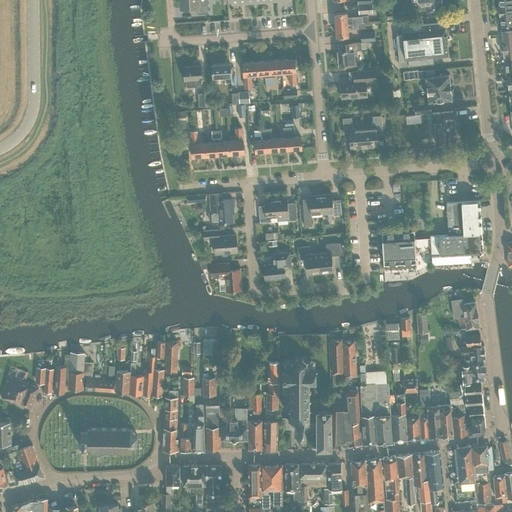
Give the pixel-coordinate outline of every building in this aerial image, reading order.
[(207,0),(180,0),(181,8),(196,7),(196,14),(208,13),(207,0)] [(426,12),(442,10),(441,0),(419,0),(420,4),(425,3),(426,12)] [(502,26),(511,24),(511,0),(498,0),(499,6),(498,7),(499,16),(500,16),(501,26),(502,26)] [(358,5),(359,14),(372,13),(371,4),(358,5)] [(387,19),(405,16),(404,10),(386,12),(387,19)] [(362,23),(362,17),(347,18),(346,12),(334,13),(335,25),(362,23)] [(400,67),(420,65),(421,65),(433,63),(432,56),(437,55),(447,54),(446,42),(453,41),(452,36),(445,36),(444,29),(440,29),(439,22),(403,26),(404,35),(396,36),(399,59),(400,67)] [(348,36),(348,29),(365,28),(364,23),(362,23),(335,25),(336,37),(348,36)] [(511,24),(502,26),(502,31),(503,45),(502,45),(503,52),(504,52),(505,59),(511,58),(511,24)] [(373,33),(360,34),(361,42),(363,42),(365,42),(366,42),(374,41),(373,33)] [(356,50),(361,50),(361,49),(361,42),(346,43),(346,50),(337,51),(338,66),(358,65),(356,50)] [(296,72),(295,58),(282,59),(283,73),(289,72),(290,84),(296,84),(295,72),(296,72)] [(282,59),(268,60),(269,74),(283,73),(282,59)] [(269,74),(268,60),(255,61),(256,75),(269,74)] [(251,87),(250,75),(256,75),(255,61),(242,62),(243,76),(244,76),(245,88),(251,87)] [(225,76),(225,83),(231,82),(230,76),(231,76),(230,63),(212,65),(213,77),(225,76)] [(183,67),(184,81),(186,81),(186,88),(201,86),(201,80),(201,79),(200,66),(183,67)] [(349,82),(340,83),(341,94),(341,98),(367,96),(366,81),(375,81),(375,76),(387,75),(387,68),(374,69),(374,70),(353,71),(354,82),(349,82)] [(426,77),(428,101),(451,99),(449,75),(435,76),(434,69),(427,69),(428,77),(426,77)] [(239,104),(250,103),(249,91),(239,92),(239,104)] [(283,91),(284,99),(297,98),(297,91),(283,91)] [(209,106),(208,92),(198,93),(199,107),(202,107),(209,106)] [(416,114),(431,112),(430,103),(415,105),(416,114)] [(223,108),(219,109),(219,117),(227,116),(227,108),(223,108)] [(434,122),(437,145),(456,143),(453,120),(452,111),(430,113),(431,123),(434,122)] [(372,116),(373,127),(363,128),(364,148),(378,147),(376,131),(382,130),(381,116),(372,116)] [(349,133),(351,149),(364,148),(363,128),(352,129),(351,118),(342,119),(343,133),(349,133)] [(218,155),(217,138),(216,130),(215,130),(215,122),(211,122),(212,142),(204,143),(205,156),(218,155)] [(285,137),(277,138),(278,150),(290,149),(288,127),(283,128),(284,134),(285,134),(285,137)] [(294,133),(293,127),(288,127),(290,149),(301,148),(301,136),(292,137),(292,133),(294,133)] [(235,128),(236,140),(230,141),(231,154),(244,153),(243,140),(242,128),(235,128)] [(254,140),(255,152),(267,151),(265,129),(260,129),(261,136),(262,136),(263,139),(254,140)] [(271,135),(270,129),(265,129),(267,151),(278,150),(277,138),(270,139),(269,135),(271,135)] [(216,130),(217,138),(218,155),(231,154),(230,141),(222,141),(221,130),(216,130)] [(191,144),(192,157),(205,156),(204,143),(198,143),(197,131),(190,131),(191,144)] [(209,221),(212,223),(233,222),(232,208),(233,208),(233,199),(222,200),(221,193),(209,194),(210,211),(209,213),(209,221)] [(332,200),(332,194),(320,195),(322,213),(333,212),(333,215),(341,214),(340,199),(332,200)] [(304,227),(311,226),(310,214),(322,213),(320,195),(309,196),(310,205),(303,205),(304,222),(304,227)] [(271,217),(277,217),(275,198),(264,199),(264,205),(258,206),(259,222),(271,221),(271,217)] [(287,204),(287,198),(275,198),(277,217),(277,221),(297,219),(295,203),(287,204)] [(454,233),(454,235),(481,233),(479,201),(446,203),(447,222),(448,233),(454,233)] [(215,237),(216,253),(237,251),(235,235),(219,236),(218,229),(203,230),(204,238),(215,237)] [(416,238),(414,239),(414,231),(381,233),(382,247),(381,248),(380,248),(380,249),(381,250),(382,251),(383,251),(383,265),(416,263),(415,243),(416,243),(416,238)] [(480,253),(483,251),(482,251),(481,233),(454,235),(430,236),(431,246),(431,256),(480,253)] [(325,244),(326,252),(318,253),(320,273),(333,272),(331,256),(345,254),(344,243),(325,244)] [(308,275),(320,273),(318,253),(310,254),(309,246),(297,247),(298,259),(306,259),(308,275)] [(291,268),(290,252),(272,254),(273,264),(263,265),(265,279),(285,277),(284,265),(290,264),(291,268)] [(225,277),(226,291),(241,290),(240,269),(229,270),(228,262),(211,264),(212,278),(225,277)] [(454,318),(458,317),(477,314),(475,302),(463,304),(462,299),(451,300),(454,318)] [(417,313),(418,332),(427,331),(426,313),(417,313)] [(465,322),(466,329),(478,327),(477,314),(458,317),(459,323),(465,322)] [(401,318),(401,335),(410,335),(410,329),(409,317),(401,318)] [(479,333),(478,327),(466,329),(465,329),(467,347),(481,345),(480,333),(479,333)] [(331,339),(332,374),(343,374),(341,339),(331,339)] [(203,355),(216,355),(216,340),(203,340),(203,355)] [(354,340),(342,341),(343,353),(355,352),(354,340)] [(165,372),(177,372),(178,342),(167,341),(165,372)] [(469,353),(470,359),(483,358),(485,358),(484,345),(481,345),(467,347),(460,347),(461,353),(469,353)] [(391,348),(392,362),(400,362),(399,347),(391,348)] [(142,395),(152,395),(154,369),(155,348),(151,348),(149,371),(143,370),(143,376),(142,395)] [(84,353),(70,352),(70,354),(69,379),(68,389),(83,390),(84,377),(92,377),(93,362),(84,362),(84,353)] [(356,364),(355,352),(343,353),(343,365),(356,364)] [(65,378),(69,379),(70,354),(66,354),(66,366),(56,366),(54,393),(64,393),(65,378)] [(309,423),(309,422),(309,400),(309,391),(310,391),(310,390),(309,390),(309,383),(315,383),(316,384),(317,383),(316,382),(315,371),(317,371),(317,370),(314,370),(314,361),(311,360),(311,359),(310,359),(310,360),(306,361),(303,358),(303,356),(302,356),(302,357),(297,357),(296,356),(295,356),(296,358),(293,361),(289,359),(284,361),(284,370),(281,370),(281,371),(283,371),(283,382),(282,383),(283,384),(283,393),(290,393),(290,400),(288,400),(288,401),(290,401),(290,409),(288,409),(288,410),(290,410),(290,419),(288,421),(291,425),(295,425),(295,428),(304,428),(304,423),(309,423)] [(484,381),(483,358),(470,359),(465,360),(465,366),(462,366),(464,395),(482,393),(481,381),(484,381)] [(279,362),(268,362),(268,382),(278,382),(279,362)] [(129,393),(142,395),(143,376),(134,375),(135,363),(130,363),(130,372),(129,393)] [(343,365),(344,377),(357,376),(356,364),(343,365)] [(36,367),(35,383),(45,384),(46,368),(36,367)] [(45,384),(44,392),(50,392),(51,393),(53,369),(46,368),(45,384)] [(163,370),(154,369),(152,395),(162,396),(163,370)] [(115,392),(128,393),(129,372),(116,370),(115,392)] [(93,379),(85,379),(85,390),(95,391),(96,379),(99,380),(100,375),(94,375),(93,379)] [(1,398),(30,408),(38,388),(8,377),(1,398)] [(183,377),(183,394),(189,395),(189,403),(194,403),(194,377),(183,377)] [(216,394),(215,377),(208,378),(203,378),(203,395),(216,394)] [(115,392),(115,381),(99,380),(96,379),(95,391),(115,392)] [(404,380),(404,392),(417,391),(416,379),(404,380)] [(278,382),(268,382),(268,393),(278,393),(278,382)] [(388,382),(375,383),(360,384),(361,416),(364,444),(377,442),(392,441),(388,382)] [(362,444),(359,423),(357,386),(345,386),(345,391),(344,391),(344,393),(335,393),(336,401),(333,401),(333,436),(333,448),(348,446),(362,444)] [(170,390),(170,397),(165,397),(164,409),(177,409),(177,397),(177,390),(170,390)] [(266,393),(266,407),(278,407),(278,393),(268,393),(266,393)] [(479,433),(485,427),(482,393),(464,395),(466,411),(469,434),(479,433)] [(252,410),(261,410),(261,394),(252,394),(252,410)] [(392,414),(393,441),(407,440),(405,417),(404,394),(396,394),(397,412),(400,412),(400,413),(392,414)] [(463,395),(449,396),(452,416),(453,435),(467,434),(463,403),(463,395)] [(311,400),(309,400),(309,422),(317,422),(317,449),(331,448),(331,411),(321,411),(320,400),(311,400)] [(225,418),(225,407),(219,407),(219,401),(206,401),(206,408),(206,449),(220,449),(219,418),(225,418)] [(196,404),(196,414),(196,421),(194,421),(193,449),(204,449),(204,404),(196,404)] [(453,435),(450,404),(440,405),(442,437),(453,435)] [(429,438),(442,437),(440,405),(427,406),(428,417),(428,424),(429,438)] [(238,439),(247,439),(247,408),(235,408),(235,420),(226,420),(227,425),(221,425),(221,439),(230,439),(238,439)] [(164,409),(163,428),(177,428),(177,409),(164,409)] [(406,417),(407,440),(420,439),(418,417),(406,417)] [(428,424),(428,417),(420,417),(421,439),(429,438),(428,424)] [(248,450),(262,450),(262,420),(248,420),(248,450)] [(277,450),(277,432),(278,420),(264,420),(264,450),(277,450)] [(0,421),(0,444),(10,444),(10,422),(0,421)] [(188,423),(181,423),(180,425),(180,433),(179,439),(179,450),(192,449),(193,436),(188,436),(188,423)] [(137,445),(137,444),(137,436),(137,435),(131,429),(130,428),(87,428),(87,430),(81,430),(81,436),(80,436),(80,443),(81,443),(80,449),(87,449),(87,451),(120,451),(129,452),(131,451),(137,445)] [(178,433),(177,428),(163,428),(163,450),(177,450),(178,433)] [(506,441),(499,442),(502,458),(504,466),(511,464),(509,456),(506,441)] [(19,449),(16,445),(6,448),(12,469),(5,470),(9,485),(17,483),(43,475),(40,464),(39,464),(32,444),(31,445),(32,445),(19,449)] [(486,444),(472,445),(473,455),(472,455),(474,479),(476,499),(477,506),(478,506),(484,505),(483,502),(490,501),(489,489),(489,469),(493,469),(491,448),(487,446),(486,444)] [(476,499),(474,479),(472,455),(471,446),(456,447),(460,480),(454,481),(456,493),(457,501),(476,499)] [(437,502),(435,487),(443,486),(439,450),(425,452),(431,502),(437,502)] [(431,511),(425,452),(410,454),(413,490),(419,490),(421,511),(431,511)] [(407,504),(414,503),(413,490),(410,454),(396,455),(398,477),(405,476),(407,504)] [(392,499),(386,500),(386,511),(390,511),(398,511),(399,511),(395,455),(382,457),(384,480),(392,479),(393,493),(391,493),(392,499)] [(377,509),(376,511),(384,511),(384,509),(383,501),(384,501),(380,458),(365,459),(368,502),(376,502),(377,509)] [(350,462),(353,511),(368,511),(365,460),(350,462)] [(324,488),(325,504),(333,503),(332,488),(342,487),(341,462),(327,464),(328,488),(324,488)] [(249,464),(248,511),(260,511),(260,464),(249,464)] [(273,505),(282,505),(282,489),(282,464),(261,464),(262,508),(270,508),(269,495),(268,495),(268,489),(273,489),(273,505)] [(293,501),(301,501),(301,490),(298,490),(298,464),(285,464),(285,490),(294,490),(294,492),(293,492),(293,501)] [(325,485),(325,482),(326,482),(326,464),(300,464),(300,485),(301,485),(301,501),(306,500),(306,485),(325,485)] [(170,494),(171,494),(171,485),(169,485),(169,483),(179,483),(179,465),(166,465),(166,483),(166,494),(162,494),(162,508),(170,508),(170,494)] [(183,485),(206,485),(205,465),(183,465),(183,485)] [(220,480),(220,465),(206,465),(206,482),(206,493),(220,493),(220,480)] [(502,503),(508,502),(508,499),(511,498),(511,471),(504,473),(505,475),(493,476),(495,497),(502,497),(502,503)] [(66,505),(49,505),(49,511),(77,511),(77,497),(66,496),(66,505)] [(46,511),(47,498),(36,498),(36,500),(33,500),(22,504),(22,503),(11,506),(11,511),(46,511)] [(153,511),(153,502),(137,503),(137,511),(153,511)]
